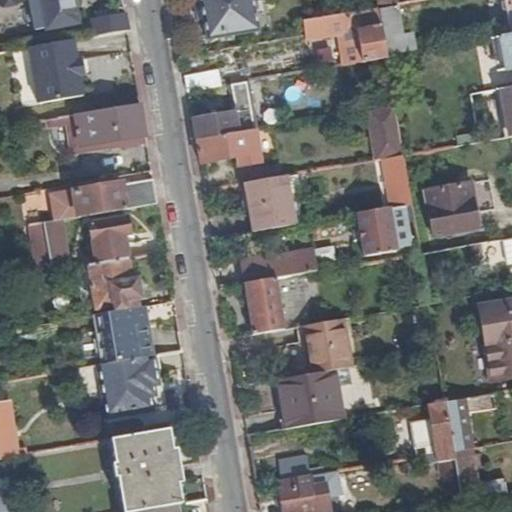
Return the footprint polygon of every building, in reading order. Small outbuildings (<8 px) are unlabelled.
[(0,0),(0,5),(2,7),(12,5),(14,1),(19,0),(30,0),(36,31),(76,23),(72,0),(0,0)] [(252,0),(200,0),(208,41),(237,36),(237,34),(259,30),(252,0)] [(398,6),(378,9),(386,58),(415,53),(413,34),(402,36),(398,6)] [(77,41),(128,32),(124,7),(96,12),(97,20),(94,21),(95,28),(75,32),(77,41)] [(386,58),(378,9),(304,23),(305,36),(306,39),(348,32),(348,29),(353,27),(357,31),(362,62),(386,58)] [(511,36),(511,37),(497,39),(503,73),(511,71),(511,36)] [(77,60),(74,41),(29,49),(38,105),(83,97),(80,78),(77,60)] [(389,78),(388,66),(372,69),(373,79),(389,78)] [(222,70),(185,76),(188,92),(225,86),(222,70)] [(234,111),(193,118),(197,142),(256,132),(248,82),(229,85),(234,111)] [(511,87),(500,89),(509,138),(511,137),(511,87)] [(140,106),(59,120),(61,127),(78,124),(82,145),(113,139),(114,141),(145,136),(140,106)] [(403,157),(395,108),(367,112),(376,162),(383,161),(403,157)] [(256,132),(197,142),(200,164),(237,157),(239,169),(256,165),(261,165),(256,132)] [(511,137),(509,138),(489,142),(493,166),(511,163),(511,137)] [(411,206),(403,157),(383,161),(392,209),(411,206)] [(264,181),(261,165),(256,165),(239,169),(241,184),(246,184),(264,181)] [(296,226),(288,177),(264,181),(246,184),(253,233),(296,226)] [(125,209),(157,203),(155,191),(153,181),(124,186),(121,184),(54,196),(58,221),(61,221),(88,216),(125,209)] [(433,237),(478,230),(470,186),(425,194),(433,237)] [(414,221),(411,206),(392,209),(357,215),(364,257),(398,252),(394,228),(408,225),(408,223),(414,221)] [(90,224),(127,218),(125,209),(88,216),(90,224)] [(97,265),(129,259),(125,236),(130,235),(127,218),(90,224),(97,265)] [(61,221),(58,221),(44,223),(53,272),(69,269),(61,221)] [(511,239),(503,241),(508,266),(511,265),(511,239)] [(305,275),(316,273),(312,251),(272,258),(272,256),(241,261),(245,285),(305,275)] [(424,282),(420,255),(409,257),(413,284),(424,282)] [(115,305),(117,311),(142,307),(137,280),(132,280),(129,259),(97,265),(89,266),(96,308),(115,305)] [(307,286),(305,275),(245,285),(254,336),(285,330),(278,286),(287,285),(288,289),(307,286)] [(511,303),(483,308),(495,381),(511,378),(511,303)] [(117,311),(95,315),(104,365),(153,356),(144,307),(142,307),(117,311)] [(351,368),(343,321),(304,327),(312,375),(334,371),(351,368)] [(104,365),(97,366),(107,418),(152,410),(150,396),(148,386),(153,385),(158,384),(153,356),(104,365)] [(334,371),(312,375),(285,380),(290,409),(283,410),(286,430),(343,420),(334,371)] [(496,394),(445,403),(453,452),(472,449),(466,413),(498,409),(496,394)] [(7,401),(0,402),(0,459),(17,457),(7,401)] [(453,452),(445,403),(428,405),(430,421),(410,425),(414,449),(426,448),(427,454),(418,456),(418,459),(424,465),(439,462),(455,460),(453,452)] [(120,511),(130,511),(177,504),(181,503),(177,483),(182,483),(177,450),(172,450),(169,430),(109,440),(120,511)] [(472,449),(453,452),(455,460),(462,501),(504,494),(511,492),(511,484),(479,490),(472,449)] [(281,482),(309,477),(305,456),(278,460),(281,482)] [(462,501),(455,460),(439,462),(442,477),(447,476),(452,504),(462,501)] [(314,500),(310,477),(309,477),(281,482),(278,482),(283,511),(328,511),(326,498),(314,500)] [(414,511),(441,506),(439,495),(412,500),(414,511)]
